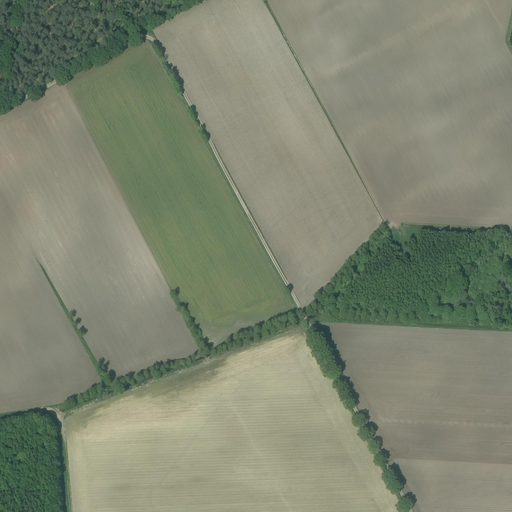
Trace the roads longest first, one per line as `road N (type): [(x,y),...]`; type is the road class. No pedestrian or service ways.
road 1 (track): [(0,110),(136,37),(157,44),(411,511)]
road 2 (track): [(66,511),(56,420),(39,413),(0,419)]
